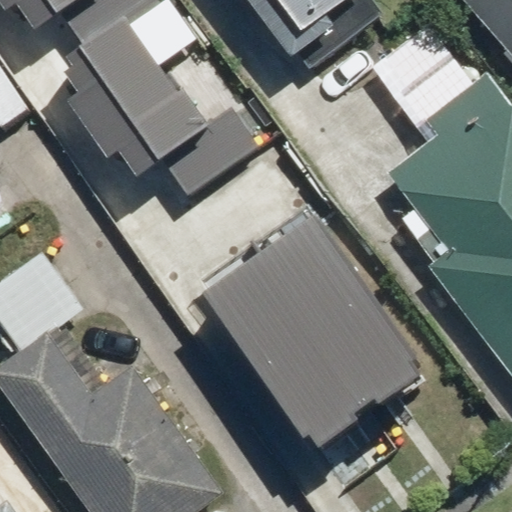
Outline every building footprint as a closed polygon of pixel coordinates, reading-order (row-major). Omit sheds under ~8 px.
[(28,0),(183,209),(259,153),(146,0),(28,0)] [(250,0),(296,63),(307,55),(315,66),(385,16),(374,0),(250,0)] [(511,0),(464,0),(511,55),(511,0)] [(428,115),(377,153),(404,189),(392,199),(423,241),(417,245),(511,371),(511,95),(478,51),(415,99),(428,115)] [(0,58),(0,124),(6,134),(36,115),(0,58)] [(40,123),(15,141),(56,198),(81,181),(40,123)] [(324,442),(438,355),(325,209),(211,296),(324,442)] [(55,336),(0,374),(0,379),(92,511),(209,511),(229,499),(138,369),(111,387),(71,329),(57,339),(55,336)] [(0,511),(21,511),(14,502),(0,511)]
